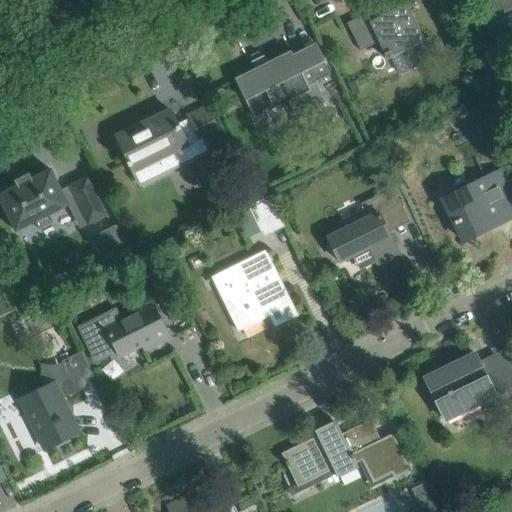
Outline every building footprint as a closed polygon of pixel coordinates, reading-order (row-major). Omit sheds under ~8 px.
[(511,0),(484,0),(487,5),(485,6),(487,10),(489,10),(494,21),(511,12),(511,0)] [(423,39),(409,11),(406,4),(371,21),(367,13),(347,23),(360,51),(380,42),(387,58),(391,56),(399,71),(409,66),(410,68),(437,55),(429,37),(423,39)] [(331,75),(324,61),(325,61),(316,43),(293,54),(291,50),(267,63),(269,67),(258,73),(255,68),(235,79),(255,118),(288,101),(295,115),(325,100),(316,82),(331,75)] [(221,134),(216,124),(208,106),(187,116),(190,122),(180,127),(171,110),(137,127),(137,128),(132,131),(131,130),(129,131),(128,128),(117,133),(118,136),(116,137),(129,162),(127,163),(129,166),(131,165),(133,171),(134,171),(141,183),(181,164),(174,151),(188,145),(187,143),(198,138),(200,144),(221,134)] [(49,214),(77,201),(88,224),(106,215),(87,177),(61,190),(51,169),(32,179),(29,173),(15,180),(17,186),(0,194),(0,198),(16,231),(35,222),(39,229),(53,222),(49,214)] [(511,218),(511,188),(502,169),(443,198),(464,242),(488,230),(485,224),(497,218),(500,224),(511,218)] [(259,177),(246,183),(252,194),(264,188),(259,177)] [(404,209),(395,191),(393,187),(361,203),(364,210),(331,227),(334,233),(328,236),(340,262),(369,247),(378,265),(400,255),(382,220),(404,209)] [(248,205),(261,232),(284,221),(271,194),(248,205)] [(116,225),(101,232),(117,264),(131,257),(116,225)] [(298,315),(289,297),(266,250),(212,276),(239,331),(271,315),(270,313),(290,303),(297,315),(298,315)] [(115,310),(78,328),(84,340),(89,337),(100,360),(118,352),(120,356),(154,339),(156,345),(170,338),(161,320),(154,305),(121,322),(115,310)] [(93,374),(84,356),(81,351),(62,361),(70,377),(59,382),(58,380),(20,399),(45,448),(79,432),(62,398),(64,388),(93,374)] [(475,353),(425,377),(446,420),(481,403),(485,412),(511,398),(511,351),(511,352),(511,357),(495,366),(493,361),(481,366),(475,353)] [(295,478),(297,483),(298,485),(326,471),(327,471),(334,468),(338,478),(359,467),(356,462),(362,459),(373,482),(392,473),(394,478),(411,470),(393,433),(381,439),(371,419),(342,434),(336,420),(315,430),(317,435),(282,453),(294,478),(295,478)] [(170,511),(167,504),(166,505),(169,511),(231,511),(222,493),(208,500),(210,505),(195,511),(170,511)] [(257,496),(237,506),(240,511),(251,511),(262,507),(257,496)]
